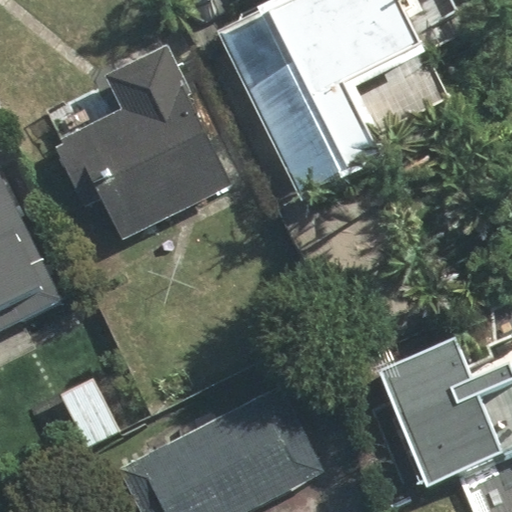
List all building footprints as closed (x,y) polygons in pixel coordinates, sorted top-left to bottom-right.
[(297,0),(299,3),(234,33),(313,200),(419,150),(389,85),(460,52),(435,0),(297,0)] [(130,243),(252,186),(185,45),(121,75),(138,112),(68,145),(99,210),(111,204),(130,243)] [(0,337),(82,304),(27,172),(0,182),(0,337)] [(486,334),(398,368),(446,489),(511,462),(511,371),(502,376),(486,334)] [(302,389),(135,469),(156,511),(280,511),(346,481),(302,389)]
